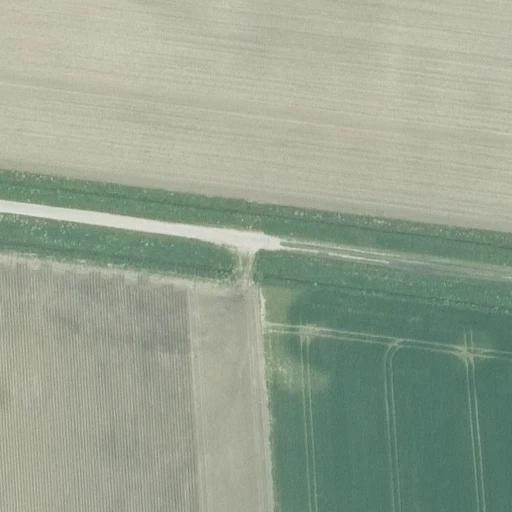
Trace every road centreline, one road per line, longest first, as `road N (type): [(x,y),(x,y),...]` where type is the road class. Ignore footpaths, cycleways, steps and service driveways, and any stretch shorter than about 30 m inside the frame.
road 1 (unclassified): [(315,244),(0,204)]
road 2 (track): [(511,273),(315,244)]
